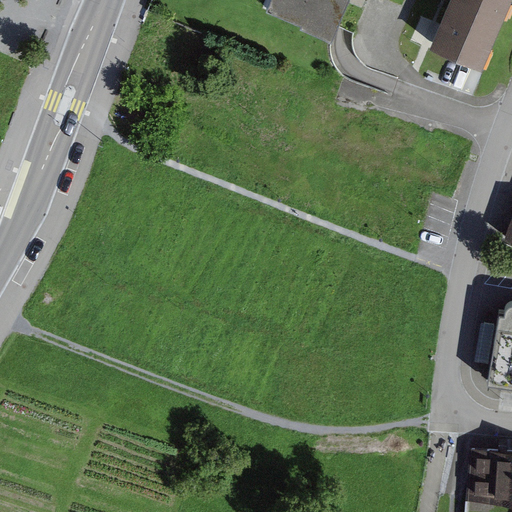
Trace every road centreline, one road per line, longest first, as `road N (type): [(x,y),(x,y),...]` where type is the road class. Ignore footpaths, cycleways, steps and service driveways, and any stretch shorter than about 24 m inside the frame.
road 1 (residential): [(511,109),(475,206),(443,379),(458,413),(511,428)]
road 2 (tertiary): [(103,0),(0,261)]
